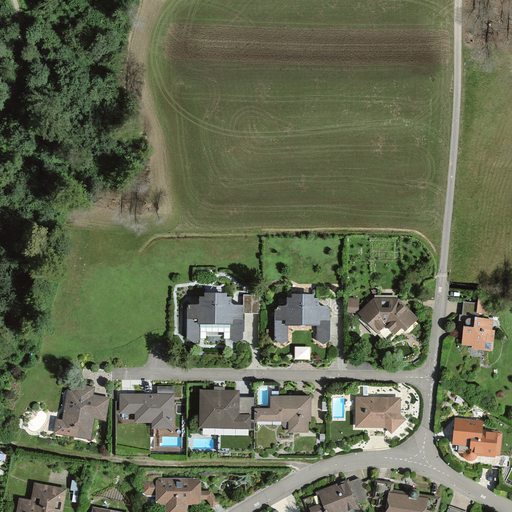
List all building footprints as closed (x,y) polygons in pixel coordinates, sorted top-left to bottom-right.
[(188,307),(187,339),(194,344),(200,340),(201,326),(231,326),(231,340),(236,344),(243,341),(243,335),(245,334),(245,314),(260,315),(260,297),(244,297),(244,307),(232,307),(232,300),(227,300),(227,295),(204,295),(204,299),(200,299),(200,307),(188,307)] [(275,311),(275,341),(281,345),(289,342),(289,328),(317,327),(318,342),(324,345),(330,342),(330,312),(327,309),(319,309),(319,301),(314,301),(314,296),(292,297),(292,300),(288,300),(288,308),(278,308),(278,311),(275,311)] [(348,299),(347,312),(359,313),(359,299),(348,299)] [(373,300),(358,314),(378,334),(379,333),(388,341),(394,334),(396,336),(402,330),(406,334),(419,320),(399,300),(373,300)] [(472,350),(493,352),(495,332),(491,332),(492,322),(487,321),(489,302),(479,301),(478,305),(464,303),(463,316),(471,316),(475,317),(474,330),(463,328),(461,347),(472,348),(472,350)] [(53,436),(91,442),(95,420),(106,422),(110,399),(92,396),(94,389),(72,386),(71,392),(67,391),(62,420),(56,419),(53,436)] [(200,393),(200,430),(250,430),(250,422),(255,422),(255,409),(255,399),(240,399),(240,393),(220,393),(200,393)] [(157,396),(120,396),(120,415),(134,415),(134,424),(151,424),(151,431),(174,431),(174,396),(157,396)] [(255,409),(255,422),(289,422),(288,434),(309,435),(310,423),(311,423),(312,398),(293,398),(271,397),(270,409),(255,409)] [(401,399),(355,399),(355,429),(386,429),(391,435),(406,422),(401,417),(401,399)] [(469,421),(456,420),(453,446),(460,447),(460,453),(464,453),(464,456),(465,458),(467,460),(469,461),(471,461),(474,462),(476,461),(478,459),(478,457),(496,458),(498,432),(482,431),(483,422),(469,421)] [(166,453),(183,452),(183,438),(166,438),(166,453)] [(198,480),(159,480),(156,482),(143,482),(143,495),(146,497),(157,497),(157,504),(160,507),(165,506),(165,511),(188,511),(188,507),(198,507),(201,504),(201,501),(207,501),(213,508),(220,504),(211,492),(201,492),(201,484),(198,480)] [(340,484),(316,493),(320,505),(309,509),(310,511),(359,511),(361,511),(358,504),(368,501),(360,480),(351,483),(350,480),(340,484)] [(437,511),(442,499),(419,495),(418,492),(416,491),(415,490),(412,491),(410,492),(409,493),(394,491),(395,484),(375,481),(373,500),(377,500),(376,508),(386,509),(385,511),(437,511)] [(63,511),(68,490),(34,483),(31,501),(19,498),(15,511),(63,511)]
